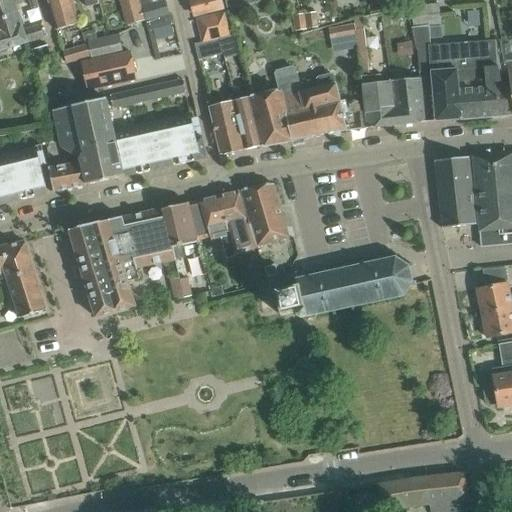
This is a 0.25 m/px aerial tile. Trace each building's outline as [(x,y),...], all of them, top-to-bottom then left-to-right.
[(12,0),(0,0),(0,50),(26,42),(22,30),(13,2),(12,0)] [(12,0),(13,2),(19,0),(28,0),(31,8),(36,6),(33,0),(12,0)] [(46,0),(56,31),(78,23),(70,0),(46,0)] [(139,0),(119,0),(125,24),(144,19),(139,0)] [(139,0),(144,19),(147,31),(155,60),(160,58),(152,30),(158,28),(155,18),(167,14),(163,0),(162,0),(153,2),(152,0),(139,0)] [(221,6),(219,0),(190,0),(194,13),(221,6)] [(223,0),(225,8),(259,2),(258,0),(223,0)] [(419,73),(431,72),(435,121),(468,118),(461,44),(429,46),(428,26),(441,24),(437,3),(409,7),(412,28),(416,49),(419,73)] [(195,18),(201,43),(229,36),(224,11),(195,18)] [(317,28),(315,12),(304,13),(306,29),(317,28)] [(294,31),(306,29),(304,13),(291,15),(294,31)] [(380,75),(368,76),(362,17),(353,19),(353,23),(355,38),(359,77),(361,77),(364,103),(367,128),(396,125),(391,81),(381,82),(380,75)] [(330,43),(355,38),(353,23),(328,29),(330,43)] [(40,24),(22,30),(26,42),(44,37),(40,24)] [(87,41),(91,60),(124,53),(120,34),(87,41)] [(410,41),(396,43),(398,62),(413,60),(410,41)] [(501,41),(461,44),(468,118),(511,113),(511,101),(506,66),(505,61),(501,41)] [(50,58),(47,45),(30,50),(34,63),(50,58)] [(66,64),(88,58),(85,45),(63,51),(66,64)] [(124,53),(91,60),(80,62),(86,90),(137,79),(131,51),(124,53)] [(272,92),(250,97),(252,105),(262,145),(263,146),(294,140),(328,134),(331,138),(338,136),(339,136),(341,131),(346,131),(338,97),(333,74),(323,76),(316,78),(319,88),(301,92),(295,69),(291,67),(275,71),(273,74),(278,90),(272,92)] [(111,108),(185,92),(182,79),(109,95),(111,108)] [(419,79),(391,81),(396,125),(424,122),(419,79)] [(188,113),(112,130),(114,136),(124,177),(207,158),(192,97),(185,98),(188,113)] [(250,97),(233,101),(235,109),(244,149),(262,145),(252,105),(250,97)] [(79,159),(79,161),(81,161),(86,185),(124,177),(114,136),(112,130),(105,100),(53,111),(61,147),(80,158),(79,159)] [(233,101),(209,107),(221,155),(244,149),(235,109),(233,101)] [(37,152),(0,161),(0,203),(47,192),(37,152)] [(511,153),(472,157),(480,248),(511,244),(511,153)] [(473,227),(467,158),(433,161),(440,229),(473,227)] [(53,192),(86,185),(81,161),(79,161),(48,168),(53,192)] [(240,191),(249,222),(256,247),(287,238),(272,184),(240,191)] [(237,191),(218,196),(233,256),(235,255),(238,269),(250,266),(246,250),(256,247),(249,222),(245,223),(237,191)] [(198,239),(205,238),(209,237),(209,238),(219,235),(225,259),(233,256),(218,196),(188,203),(198,239)] [(162,209),(173,259),(183,258),(180,246),(197,241),(197,239),(198,239),(188,203),(162,209)] [(162,209),(110,221),(130,306),(133,306),(127,280),(136,277),(134,267),(173,259),(162,209)] [(94,317),(130,306),(110,221),(68,231),(94,317)] [(22,241),(0,246),(0,267),(2,267),(7,283),(33,275),(22,241)] [(294,276),(296,286),(274,292),(277,309),(278,310),(278,311),(282,322),(296,319),(297,323),(302,325),(308,324),(308,320),(312,316),(314,317),(317,315),(331,312),(331,315),(334,314),(334,311),(350,308),(351,311),(353,310),(353,307),(370,303),(371,307),(373,306),(373,303),(386,300),(387,303),(389,303),(389,299),(400,296),(403,300),(406,298),(402,294),(410,283),(414,285),(414,283),(415,281),(410,280),(408,268),(411,266),(409,263),(406,266),(394,258),(394,255),(392,254),(392,258),(380,260),(379,257),(376,258),(377,262),(364,264),(363,261),(360,261),(360,265),(345,268),(343,265),(341,266),(342,269),(326,273),(325,269),(322,270),(323,273),(309,276),(307,273),(305,277),(297,278),(296,276),(294,276)] [(263,268),(266,277),(277,274),(274,264),(263,268)] [(43,309),(33,275),(7,283),(17,317),(43,309)] [(178,277),(177,278),(182,298),(191,296),(187,278),(179,280),(178,277)] [(511,294),(509,295),(506,283),(477,289),(482,313),(511,308),(511,307),(511,294)] [(511,331),(511,312),(511,308),(482,313),(486,337),(511,331)] [(492,405),(497,405),(497,407),(511,404),(511,341),(498,344),(501,366),(491,368),(493,380),(481,382),(483,399),(485,402),(487,404),(489,405),(492,405)] [(445,511),(470,508),(463,473),(378,484),(383,511),(429,504),(430,511),(445,511)]
